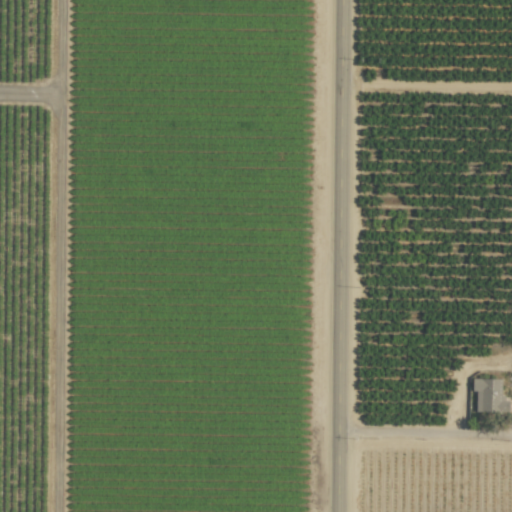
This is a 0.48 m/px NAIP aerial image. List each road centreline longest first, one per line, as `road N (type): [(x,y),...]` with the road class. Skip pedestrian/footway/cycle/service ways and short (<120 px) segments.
road 1 (track): [(340,81),(511,82),(502,433)]
road 2 (tertiary): [(340,0),(337,511)]
